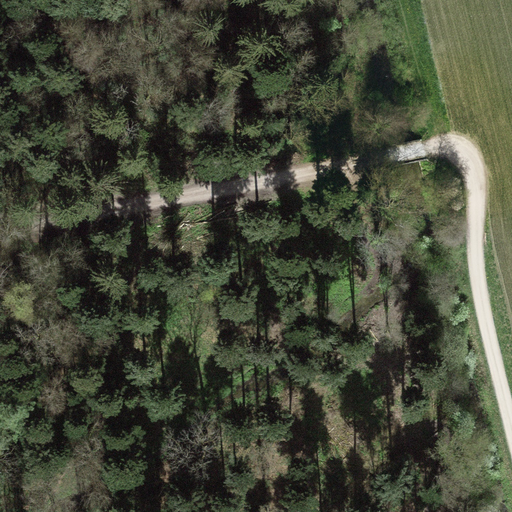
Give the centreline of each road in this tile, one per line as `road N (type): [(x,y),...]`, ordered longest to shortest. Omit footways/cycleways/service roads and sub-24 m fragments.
road 1 (track): [(356,161),(424,150),(451,155),(474,182),(472,269),(511,426)]
road 2 (track): [(356,161),(0,232)]
